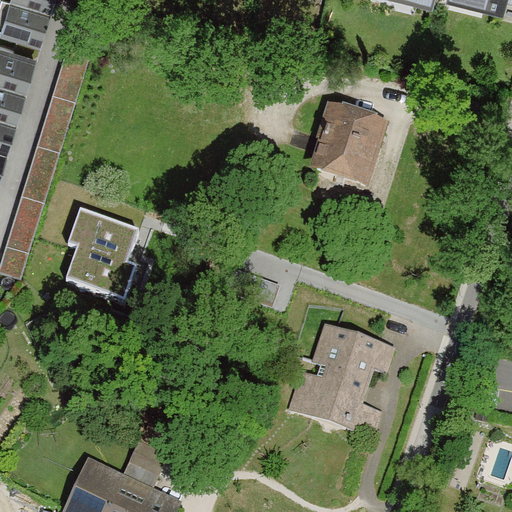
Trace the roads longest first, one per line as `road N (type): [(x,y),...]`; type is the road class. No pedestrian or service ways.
road 1 (residential): [(0,221),(67,0)]
road 2 (residential): [(448,361),(511,176)]
road 3 (residential): [(396,511),(448,361)]
